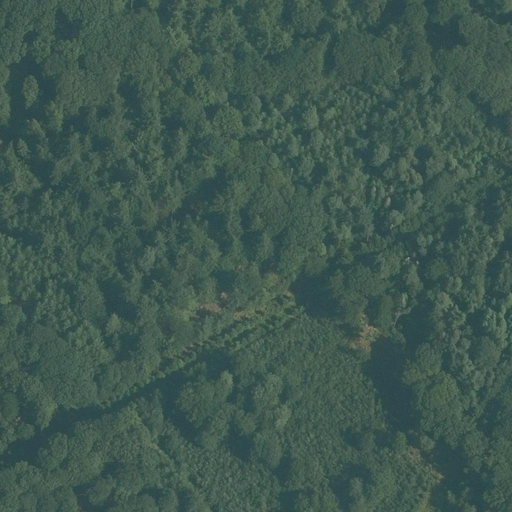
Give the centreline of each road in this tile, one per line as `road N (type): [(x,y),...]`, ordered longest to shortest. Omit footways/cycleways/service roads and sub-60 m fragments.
road 1 (track): [(88,0),(511,495)]
road 2 (track): [(511,66),(0,105)]
road 3 (track): [(0,477),(333,284)]
road 4 (track): [(511,181),(333,284)]
road 5 (track): [(386,0),(511,111)]
road 6 (track): [(424,511),(511,383)]
